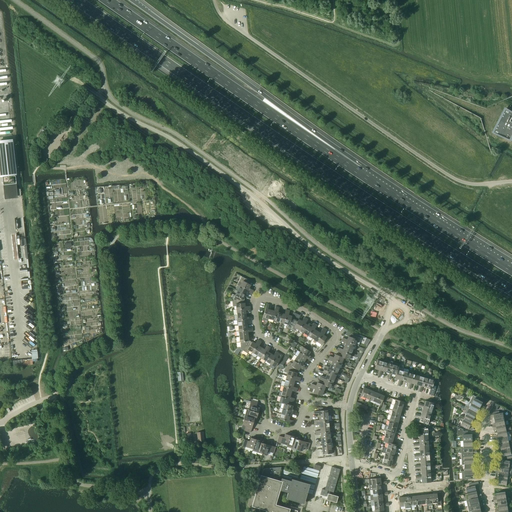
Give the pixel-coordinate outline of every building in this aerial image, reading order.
[(490,130),(490,131),(496,134),(508,110),(502,107),(502,108),(497,117),(495,121),(490,130)] [(496,134),(510,140),(511,136),(511,111),(508,110),(496,134)] [(2,176),(3,185),(16,184),(12,141),(0,141),(0,166),(1,176),(2,176)] [(241,283),(240,286),(252,292),(253,290),(249,288),(251,285),(249,284),(250,281),(241,276),(239,282),(241,283)] [(240,286),(237,291),(245,295),(247,292),(251,294),(252,292),(240,286)] [(235,296),(233,301),(237,301),(238,304),(244,303),(244,300),(245,298),(244,298),(245,295),(237,291),(235,296)] [(236,306),(236,310),(250,308),(250,306),(245,306),(245,303),(244,303),(238,304),(237,301),(233,301),(232,301),(233,307),(236,306)] [(268,319),(273,320),(277,307),(275,307),(274,311),(271,310),(268,319)] [(279,322),(284,323),(288,310),(285,310),(284,314),(281,313),(279,322)] [(286,327),(290,329),(294,319),(291,318),(292,316),(288,315),(290,311),(288,310),(284,323),(287,324),(286,327)] [(296,328),(298,330),(306,319),(304,317),(301,321),(298,320),(297,321),(294,319),(290,329),(294,331),(296,328)] [(298,330),(303,333),(308,325),(305,324),(308,320),(306,319),(298,330)] [(303,333),(307,336),(315,324),(313,323),(311,327),(308,325),(303,333)] [(307,336),(312,339),(317,331),(318,330),(318,329),(316,327),(317,326),(315,324),(307,336)] [(312,339),(317,342),(324,330),(322,329),(321,331),(318,330),(317,331),(312,339)] [(317,342),(321,345),(326,337),(323,335),(326,331),(324,330),(317,342)] [(342,340),(354,345),(356,342),(359,343),(361,338),(351,334),(350,337),(348,336),(347,339),(342,338),(342,340)] [(241,349),(243,350),(246,346),(248,348),(252,342),(250,341),(249,338),(248,339),(248,335),(239,336),(240,342),(241,349)] [(249,351),(252,352),(259,341),(258,340),(255,344),(252,342),(248,348),(246,346),(243,350),(248,354),(249,351)] [(344,346),(352,350),(354,345),(342,340),(341,342),(345,344),(344,346)] [(252,352),(257,355),(261,348),(259,346),(261,342),(259,341),(252,352)] [(257,355),(261,358),(268,347),(267,345),(264,350),(261,348),(257,355)] [(337,350),(350,355),(352,350),(344,346),(343,349),(338,348),(337,350)] [(261,358),(266,361),(270,354),(268,352),(270,348),(268,347),(261,358)] [(302,347),(299,352),(311,359),(312,357),(308,355),(310,352),(302,347)] [(343,358),(348,360),(350,355),(337,350),(337,352),(341,354),(340,356),(340,357),(343,358)] [(266,361),(270,364),(278,353),(276,351),(273,355),(270,354),(266,361)] [(299,352),(296,356),(304,361),(306,358),(310,361),(311,359),(299,352)] [(278,353),(270,364),(275,367),(282,356),(278,353)] [(328,358),(341,363),(343,358),(340,357),(340,356),(335,354),(333,358),(329,356),(328,358)] [(296,356),(294,361),(305,368),(306,366),(302,364),(304,361),(296,356)] [(331,365),(339,368),(341,363),(328,358),(327,360),(332,362),(331,365)] [(289,362),(286,366),(291,369),(292,367),(298,370),(300,368),(304,370),(305,368),(294,361),(292,364),(289,362)] [(388,363),(385,372),(389,373),(388,376),(391,377),(391,375),(391,374),(390,374),(390,373),(393,365),(394,362),(389,361),(388,363)] [(324,368),(337,373),(339,368),(331,365),(329,367),(325,366),(324,368)] [(390,373),(390,374),(391,374),(391,375),(392,374),(396,375),(397,370),(398,366),(393,365),(390,373)] [(287,373),(286,376),(300,380),(300,378),(296,376),(297,373),(296,373),(298,370),(292,367),(291,369),(286,366),(284,372),(287,373)] [(326,374),(335,378),(337,373),(324,368),(323,370),(328,372),(326,374)] [(320,378),(333,383),(335,378),(326,374),(325,377),(321,376),(320,378)] [(423,377),(421,386),(421,387),(422,388),(422,386),(426,388),(428,379),(429,377),(424,376),(423,377)] [(325,386),(330,388),(333,383),(320,378),(319,380),(323,381),(322,384),(325,386)] [(428,379),(426,388),(430,389),(428,394),(433,396),(436,387),(432,386),(434,380),(428,379)] [(285,381),(283,386),(297,390),(297,388),(293,387),(293,384),(285,381)] [(311,386),(323,391),(325,386),(322,384),(317,382),(316,385),(311,384),(311,386)] [(313,393),(321,396),(323,391),(311,386),(310,388),(314,390),(313,393)] [(360,396),(365,398),(369,389),(367,388),(367,389),(364,388),(363,390),(360,389),(358,392),(357,396),(360,397),(360,396)] [(365,398),(370,400),(374,392),(371,391),(371,390),(369,389),(365,398)] [(282,391),(280,397),(294,400),(294,398),(290,397),(290,394),(282,391)] [(370,400),(375,402),(379,393),(377,392),(377,393),(374,392),(370,400)] [(375,402),(381,404),(384,396),(381,395),(382,394),(379,393),(375,402)] [(469,402),(480,408),(483,402),(475,398),(476,397),(473,395),(469,402)] [(279,402),(284,404),(284,403),(293,406),(287,404),(288,401),(293,403),(294,400),(280,397),(279,402)] [(395,399),(393,405),(403,408),(404,405),(403,405),(404,402),(395,399)] [(420,404),(420,406),(422,407),(422,406),(423,407),(423,406),(432,409),(434,409),(436,402),(432,401),(431,403),(425,401),(424,405),(420,404)] [(248,410),(258,413),(259,408),(256,407),(257,404),(250,402),(248,410)] [(465,407),(477,413),(480,408),(469,402),(468,406),(466,405),(465,407)] [(284,403),(284,404),(282,409),(296,413),(296,410),(292,409),(293,406),(284,403)] [(464,413),(466,414),(475,418),(477,413),(465,407),(464,409),(466,410),(464,413)] [(247,409),(245,414),(256,418),(258,413),(248,410),(247,409)] [(392,410),(390,415),(400,418),(401,416),(400,415),(400,412),(392,410)] [(494,415),(495,421),(504,419),(503,413),(499,413),(499,411),(490,413),(490,416),(494,415)] [(245,414),(244,419),(255,423),(256,418),(245,414)] [(279,419),(293,423),(293,421),(289,419),(290,416),(281,414),(279,419)] [(463,419),(472,424),(475,418),(466,414),(465,417),(463,417),(460,415),(459,417),(463,419)] [(419,417),(420,418),(419,422),(420,422),(427,424),(429,419),(420,416),(420,417),(419,417)] [(495,421),(496,427),(505,425),(508,424),(507,421),(509,420),(509,418),(504,419),(495,421)] [(245,428),(251,430),(253,422),(255,423),(244,419),(242,424),(246,425),(245,428)] [(461,425),(469,429),(472,424),(463,419),(461,425)] [(389,420),(387,425),(397,428),(398,426),(397,426),(397,423),(389,420)] [(418,433),(415,433),(415,435),(417,435),(418,434),(427,433),(427,428),(429,428),(429,425),(427,424),(420,422),(420,428),(418,428),(418,433)] [(463,441),(473,440),(472,434),(468,434),(468,431),(463,431),(463,429),(457,427),(457,435),(463,435),(463,441)] [(497,433),(499,438),(511,436),(509,432),(510,430),(509,430),(508,430),(506,431),(497,433)] [(386,431),(384,436),(394,439),(395,436),(394,436),(394,433),(386,431)] [(286,447),(287,447),(290,436),(285,434),(284,437),(281,437),(280,443),(287,445),(286,447)] [(287,447),(292,448),(295,437),(290,436),(287,447)] [(509,442),(510,442),(511,442),(511,441),(510,440),(511,436),(499,438),(500,444),(509,442)] [(292,448),(297,450),(300,438),(295,437),(292,448)] [(245,447),(252,449),(256,439),(250,438),(249,441),(247,441),(245,447)] [(297,450),(302,451),(303,448),(305,448),(307,442),(300,440),(300,438),(297,450)] [(252,451),(257,452),(260,441),(256,439),(252,449),(252,451)] [(257,452),(262,453),(265,442),(260,441),(257,452)] [(262,453),(267,455),(268,451),(271,452),(273,446),(265,444),(266,442),(265,442),(262,453)] [(388,443),(386,448),(396,451),(397,449),(396,448),(397,445),(391,443),(391,444),(388,443)] [(325,454),(325,457),(335,456),(334,451),(331,451),(331,448),(322,449),(322,452),(321,452),(321,455),(325,454)] [(507,455),(507,459),(511,457),(511,454),(510,448),(501,450),(502,456),(507,455)] [(385,453),(383,458),(393,461),(394,459),(393,459),(393,456),(385,453)] [(382,464),(390,466),(391,463),(393,463),(393,461),(383,458),(382,464)] [(265,511),(296,511),(297,511),(275,504),(279,490),(288,492),(286,498),(304,504),(309,484),(292,479),(291,481),(281,478),(281,481),(277,480),(281,467),(263,469),(261,475),(260,475),(251,506),(266,510),(265,511)] [(322,489),(320,495),(326,496),(327,496),(328,494),(327,493),(327,491),(333,492),(340,469),(331,467),(324,490),(322,489)] [(462,471),(462,479),(471,479),(471,477),(474,477),(474,470),(465,471),(462,471)] [(381,483),(369,485),(369,490),(372,490),(381,489),(381,485),(384,484),(384,482),(382,482),(382,483),(381,483)] [(468,494),(477,492),(475,486),(479,485),(478,482),(469,484),(470,487),(466,488),(468,494)] [(326,500),(336,503),(338,496),(333,495),(333,493),(328,492),(328,494),(327,496),(326,500)] [(431,494),(432,503),(435,503),(435,506),(441,505),(440,492),(439,492),(434,493),(434,494),(431,494)] [(466,500),(478,498),(477,492),(468,494),(465,494),(466,500)] [(373,495),(370,495),(370,501),(373,500),(382,500),(382,495),(385,495),(385,493),(383,493),(382,494),(373,495)] [(466,500),(468,506),(479,503),(478,498),(466,500)] [(468,511),(469,511),(472,511),(481,509),(479,503),(468,506),(468,511)]
